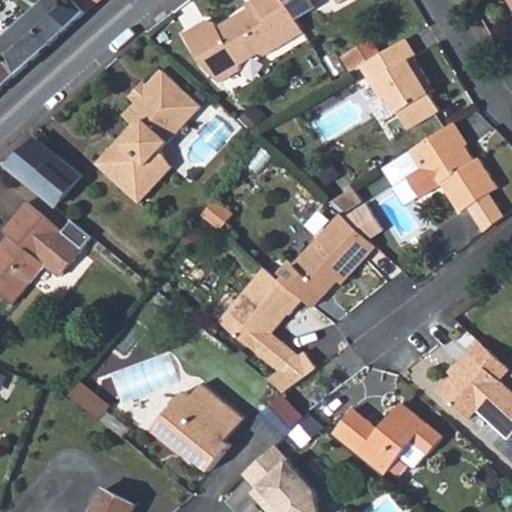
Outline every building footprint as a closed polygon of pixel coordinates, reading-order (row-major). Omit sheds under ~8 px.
[(0,46),(0,48),(21,74),(72,35),(46,0),(43,0),(29,13),(31,18),(0,46)] [(46,0),(72,35),(105,0),(46,0)] [(305,34),(297,20),(284,0),(255,0),(254,10),(221,31),(217,25),(204,22),(184,34),(198,60),(222,83),(240,73),(242,63),(260,52),(268,57),(305,34)] [(333,0),(336,5),(345,0),(284,0),(297,20),(314,10),(308,0),(333,0)] [(349,50),(360,68),(386,52),(375,34),(349,50)] [(413,49),(406,39),(386,52),(360,68),(379,97),(384,94),(396,113),(400,111),(410,127),(438,109),(423,84),(428,80),(413,56),(413,49)] [(0,94),(21,74),(0,48),(0,94)] [(113,162),(119,181),(133,194),(167,156),(162,152),(204,105),(164,70),(151,84),(147,80),(131,98),(139,104),(126,117),(135,124),(110,151),(117,157),(113,162)] [(474,159),(451,125),(384,169),(396,186),(408,178),(421,198),(443,184),(461,210),(469,204),(492,189),(500,183),(481,155),(474,159)] [(60,208),(87,176),(40,139),(10,168),(60,208)] [(110,151),(99,164),(119,181),(113,162),(117,157),(110,151)] [(167,156),(133,194),(145,205),(180,169),(167,156)] [(469,204),(489,232),(511,215),(492,189),(469,204)] [(234,213),(217,200),(206,214),(223,228),(234,213)] [(367,202),(348,216),(374,239),(386,231),(367,202)] [(61,277),(95,238),(75,221),(65,234),(28,203),(5,230),(16,239),(2,254),(0,252),(0,290),(16,303),(48,266),(61,277)] [(355,272),(381,245),(374,239),(348,216),(343,211),(297,261),(293,257),(277,275),(307,299),(316,306),(350,267),(355,272)] [(295,314),(307,299),(277,275),(268,268),(267,267),(223,321),(279,367),(299,352),(286,341),(281,341),(273,334),(291,311),(295,314)] [(511,365),(482,339),(472,349),(474,350),(479,355),(460,376),(446,392),(476,421),(487,410),(511,432),(511,383),(510,382),(511,380),(511,365)] [(455,372),(460,376),(479,355),(474,350),(455,372)] [(305,353),(268,381),(284,394),(317,369),(305,353)] [(236,448),(231,444),(250,422),(209,386),(198,400),(191,394),(157,434),(176,449),(179,445),(214,474),(236,448)] [(266,417),(288,440),(298,431),(307,440),(321,427),(289,395),(266,417)] [(98,399),(90,408),(106,422),(115,412),(98,399)] [(354,408),(338,427),(392,469),(401,457),(416,469),(443,436),(399,403),(379,427),(354,408)] [(338,427),(333,434),(386,477),(392,469),(338,427)] [(321,511),(319,497),(278,450),(249,477),(261,491),(256,496),(268,510),(277,503),(283,511),(321,511)] [(98,511),(135,511),(138,507),(110,492),(98,511)] [(269,511),(283,511),(277,503),(268,510),(269,511)]
